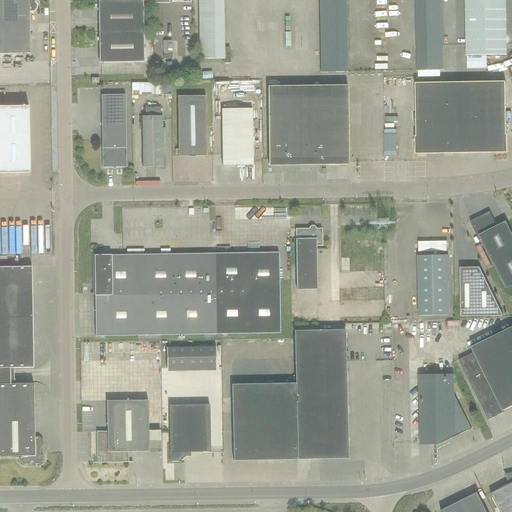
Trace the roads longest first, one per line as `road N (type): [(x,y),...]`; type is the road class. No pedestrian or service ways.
road 1 (unclassified): [(66,196),(456,188),(511,178)]
road 2 (unclassified): [(71,496),(382,490)]
road 3 (unclassified): [(71,496),(66,196)]
road 4 (unclassified): [(66,196),(62,0)]
road 5 (unclassified): [(382,490),(416,484),(511,441)]
